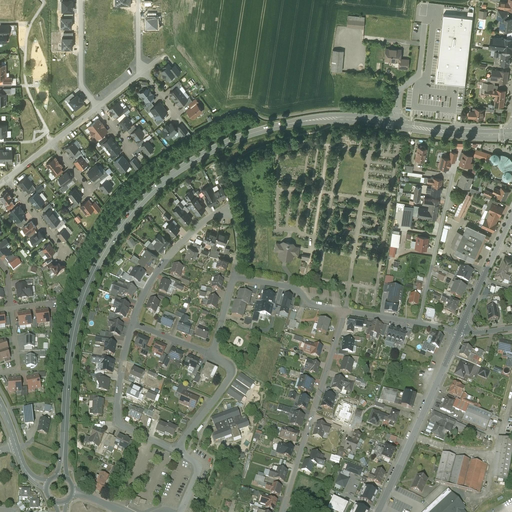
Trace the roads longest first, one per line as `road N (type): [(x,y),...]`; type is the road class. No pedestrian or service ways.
road 1 (secondary): [(395,124),(333,118),(267,128),(203,154),(150,192),(118,228),(83,294),(69,353),(60,476)]
road 2 (residential): [(132,323),(167,258),(217,211),(237,221),(233,278)]
road 3 (residential): [(344,312),(281,511)]
road 4 (tertiary): [(458,332),(378,511)]
road 5 (residential): [(418,323),(451,175),(427,171)]
road 6 (residential): [(176,452),(118,422),(132,323)]
road 7 (tertiary): [(511,214),(458,332)]
road 8 (residential): [(210,355),(230,375),(176,452)]
